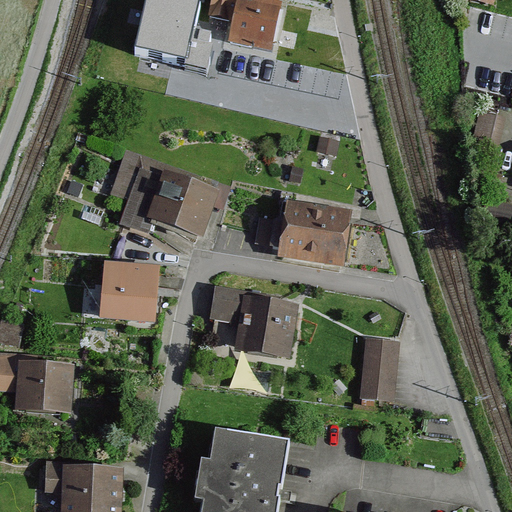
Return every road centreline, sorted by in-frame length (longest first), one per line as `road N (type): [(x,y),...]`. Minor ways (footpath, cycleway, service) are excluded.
road 1 (residential): [(149,511),(184,317),(204,267),(232,264),(415,296)]
road 2 (residential): [(415,296),(339,0)]
road 3 (residential): [(494,511),(415,296)]
road 4 (unclassified): [(0,156),(48,0)]
